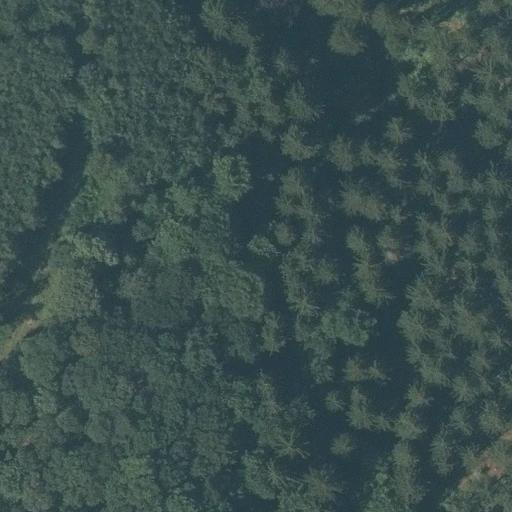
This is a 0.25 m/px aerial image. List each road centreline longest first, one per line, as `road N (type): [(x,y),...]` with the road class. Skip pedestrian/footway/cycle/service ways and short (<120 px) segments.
road 1 (track): [(307,0),(281,219),(247,391),(272,511)]
road 2 (track): [(96,0),(85,92),(48,247),(0,382)]
